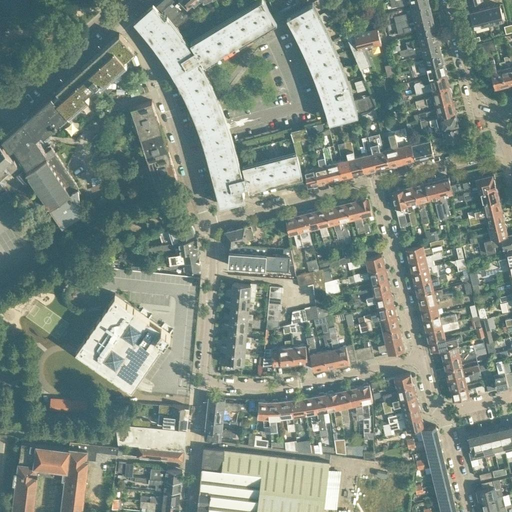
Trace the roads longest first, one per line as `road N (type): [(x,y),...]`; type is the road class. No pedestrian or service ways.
road 1 (residential): [(202,383),(299,384),(419,357)]
road 2 (residential): [(178,140),(295,105),(272,41)]
road 3 (residential): [(377,181),(419,357)]
road 4 (residential): [(377,181),(206,223)]
road 5 (residential): [(206,223),(213,262),(202,383)]
road 6 (residential): [(178,140),(144,46),(108,12)]
road 7 (unclassified): [(0,111),(108,12)]
road 8 (residential): [(501,113),(476,105),(450,0)]
road 9 (residential): [(505,148),(377,181)]
road 10 (residential): [(202,383),(187,511)]
